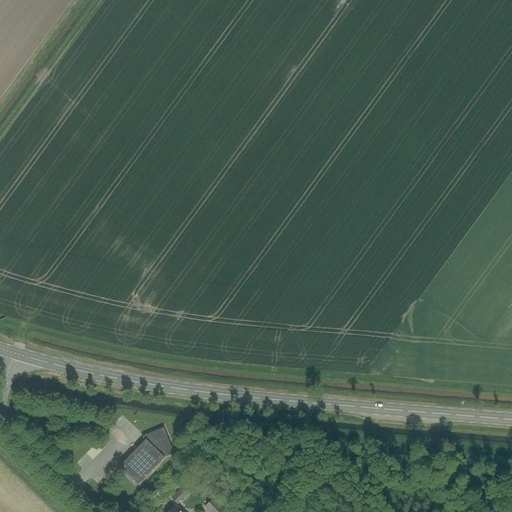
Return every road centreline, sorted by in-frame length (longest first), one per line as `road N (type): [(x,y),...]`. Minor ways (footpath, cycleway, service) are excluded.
road 1 (secondary): [(511,419),(178,389),(13,353)]
road 2 (residential): [(95,511),(0,418)]
